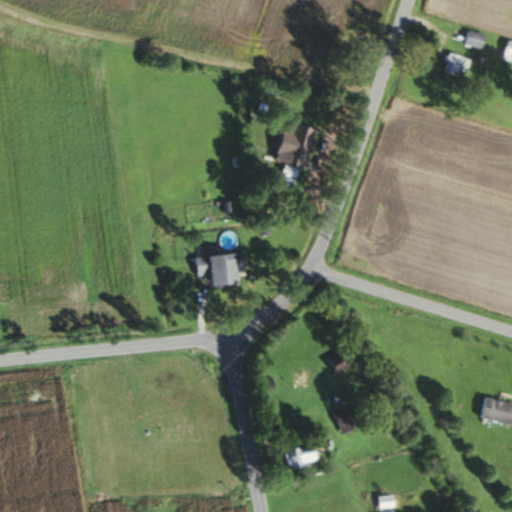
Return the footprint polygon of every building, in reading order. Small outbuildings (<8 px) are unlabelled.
[(477,48),(480,35),(462,30),(458,44),(477,48)] [(496,58),(511,62),(511,42),(501,40),(496,58)] [(464,59),(442,52),(436,72),(458,78),(464,59)] [(298,170),(309,130),(288,124),(276,163),(298,170)] [(285,197),(290,181),(265,172),(259,188),(285,197)] [(237,270),(236,253),(188,255),(189,276),(200,275),(201,285),(226,284),(225,270),(237,270)] [(473,417),(506,426),(511,405),(478,396),(473,417)] [(361,420),(351,401),(328,414),(339,432),(361,420)] [(310,445),(281,449),(283,468),(312,464),(310,445)] [(370,497),(371,509),(388,508),(387,496),(370,497)]
